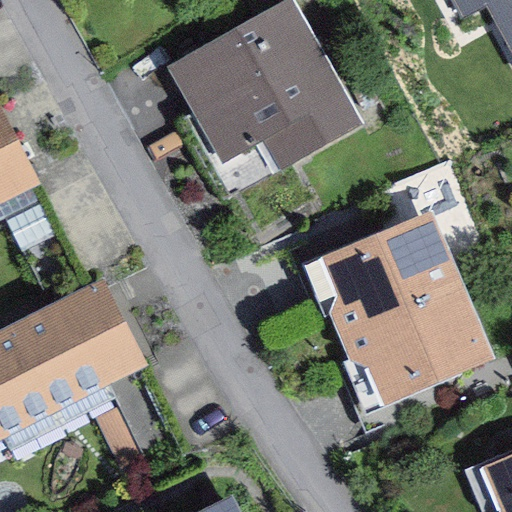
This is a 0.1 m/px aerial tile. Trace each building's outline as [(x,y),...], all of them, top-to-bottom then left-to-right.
[(367,126),(296,0),(289,0),(166,69),(193,115),(178,123),(220,198),(238,189),(262,233),(320,200),(299,164),(367,126)] [(511,0),(452,0),(462,18),(482,7),(511,63),(511,0)] [(40,184),(0,108),(0,206),(44,290),(53,285),(81,271),(36,186),(40,184)] [(325,322),(332,340),(458,287),(427,213),(293,269),(313,314),(325,322)] [(161,487),(190,472),(138,372),(148,367),(101,279),(89,286),(81,271),(53,285),(61,300),(0,332),(0,444),(109,387),(161,487)] [(491,365),(458,287),(332,340),(340,358),(338,375),(358,421),(491,365)] [(511,511),(511,453),(511,451),(461,473),(477,511),(511,511)] [(234,511),(229,500),(205,511),(234,511)]
